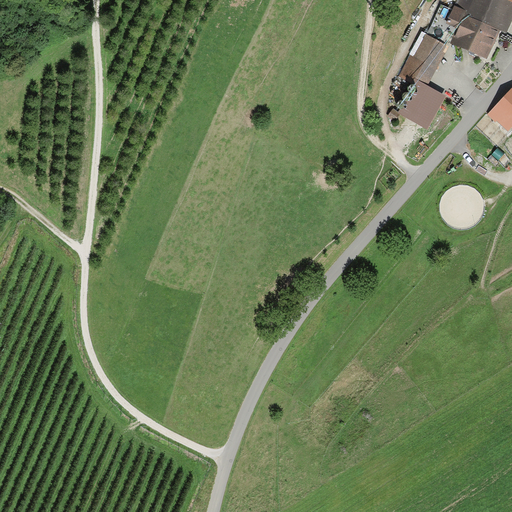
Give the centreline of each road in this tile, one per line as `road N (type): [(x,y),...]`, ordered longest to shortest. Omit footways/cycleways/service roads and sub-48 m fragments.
road 1 (unclassified): [(213,511),(244,413),(305,307),(511,69)]
road 2 (track): [(97,0),(84,339),(94,371),(136,418),(227,459)]
road 3 (track): [(367,0),(360,117),(415,177)]
